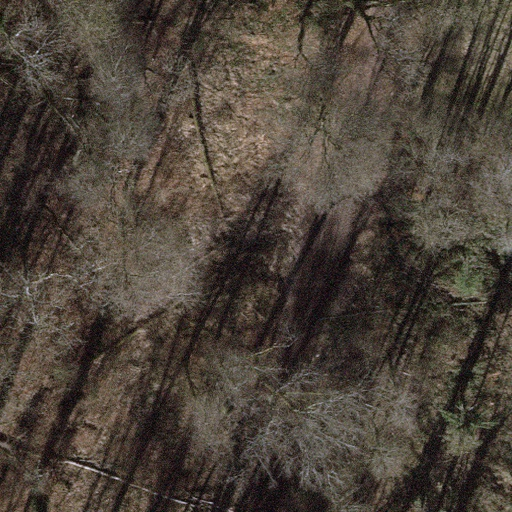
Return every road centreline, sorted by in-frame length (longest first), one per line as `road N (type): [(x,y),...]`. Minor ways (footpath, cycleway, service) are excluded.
road 1 (track): [(258,511),(303,328),(331,159)]
road 2 (track): [(376,0),(331,159)]
